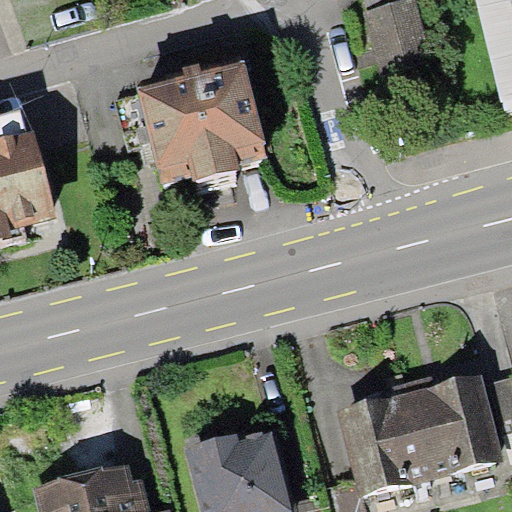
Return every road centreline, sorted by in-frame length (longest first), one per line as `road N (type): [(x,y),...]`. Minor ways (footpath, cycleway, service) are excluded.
road 1 (primary): [(0,350),(380,252)]
road 2 (residential): [(0,79),(278,0)]
road 3 (residential): [(304,0),(380,252)]
road 4 (primary): [(380,252),(511,217)]
